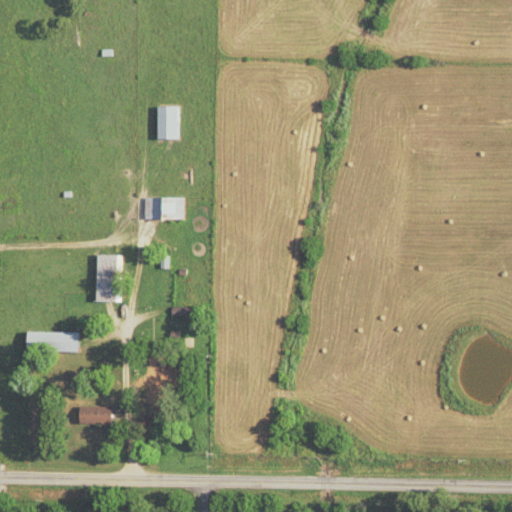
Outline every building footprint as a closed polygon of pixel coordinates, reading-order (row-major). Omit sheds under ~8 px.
[(181,107),(157,107),(157,139),(181,139),(181,107)] [(145,219),(184,219),(184,197),(145,197),(145,219)] [(95,301),(122,301),(122,254),(96,254),(95,301)] [(77,331),(23,331),(23,352),(77,352),(77,331)] [(162,362),(148,362),(148,383),(138,383),(138,395),(162,395),(162,362)] [(110,424),(110,406),(76,406),(76,424),(110,424)]
